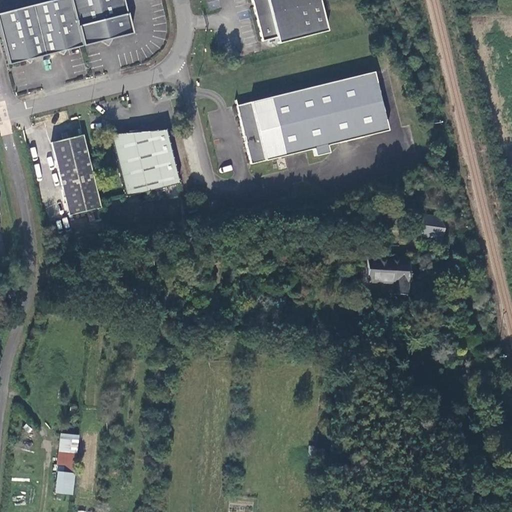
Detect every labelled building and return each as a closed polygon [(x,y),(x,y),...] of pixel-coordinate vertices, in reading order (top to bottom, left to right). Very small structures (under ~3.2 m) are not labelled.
[(67,53),(83,49),(70,0),(60,0),(33,7),(45,59),(57,56),(62,58),(67,53)] [(131,36),(122,0),(70,0),(83,49),(99,45),(107,48),(112,41),(131,36)] [(327,31),(319,0),(252,0),(262,41),(276,38),(277,43),(327,31)] [(45,59),(33,7),(0,14),(0,36),(8,68),(25,64),(29,67),(33,61),(45,59)] [(373,73),(237,106),(251,163),(314,149),(316,156),(330,153),(328,145),(386,131),(373,73)] [(180,186),(167,130),(149,134),(148,131),(130,132),(130,134),(112,135),(127,198),(180,186)] [(52,144),(61,182),(94,175),(85,137),(73,139),(72,136),(64,138),(65,141),(52,144)] [(70,217),(103,209),(94,175),(61,182),(70,217)] [(442,201),(406,194),(402,214),(444,222),(446,212),(442,201)] [(366,259),(365,282),(393,284),(392,294),(406,295),(407,261),(366,259)] [(78,435),(60,433),(54,492),(72,494),(78,435)]
